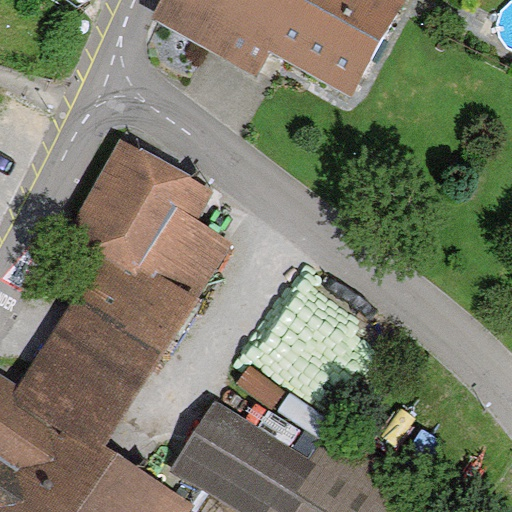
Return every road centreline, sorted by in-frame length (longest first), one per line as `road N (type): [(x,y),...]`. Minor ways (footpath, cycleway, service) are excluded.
road 1 (residential): [(511,402),(432,316),(178,120),(106,81)]
road 2 (residential): [(0,279),(106,81)]
